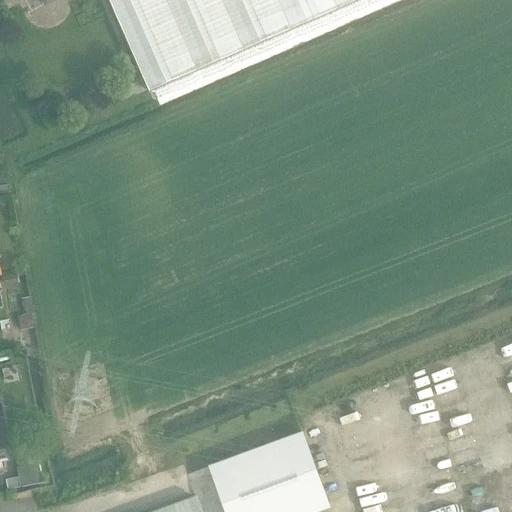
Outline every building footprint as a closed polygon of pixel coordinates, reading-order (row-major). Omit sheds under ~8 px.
[(109,0),(149,91),(356,0),(109,0)] [(0,484),(3,484),(0,471),(0,449),(11,447),(5,418),(0,419),(0,484)] [(302,432),(208,466),(225,511),(315,511),(330,507),(302,432)] [(18,478),(6,480),(8,490),(20,487),(18,478)] [(152,511),(199,511),(194,497),(152,511)]
